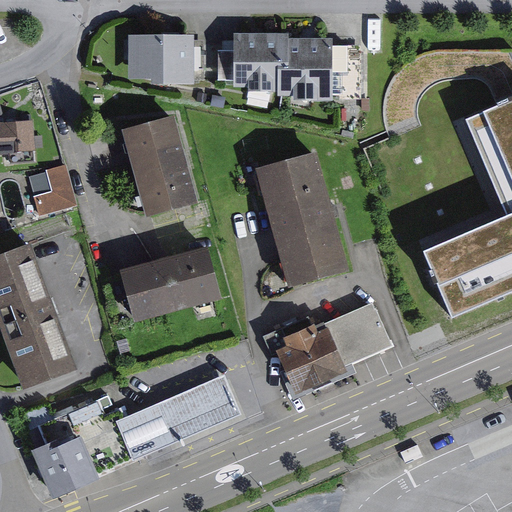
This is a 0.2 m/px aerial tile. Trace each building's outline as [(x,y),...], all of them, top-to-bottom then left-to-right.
[(262,23),(229,27),(235,82),(286,77),(288,101),(366,93),(360,37),(329,40),(327,29),(295,32),(294,23),(262,26),(262,23)] [(194,36),(129,36),(129,79),(152,79),(152,84),(194,84),(194,36)] [(511,99),(484,112),(511,176),(511,99)] [(176,115),(121,131),(146,219),(201,203),(176,115)] [(34,121),(0,123),(0,154),(37,152),(34,121)] [(315,153),(256,169),(290,289),(349,272),(315,153)] [(69,162),(48,167),(54,192),(36,197),(41,216),(80,206),(69,162)] [(33,173),(38,194),(52,190),(47,170),(33,173)] [(453,321),(511,295),(511,213),(423,252),(453,321)] [(30,244),(0,255),(0,328),(23,390),(77,370),(30,244)] [(207,248),(120,272),(134,323),(221,299),(207,248)] [(402,355),(381,303),(278,344),(299,397),(402,355)] [(225,375),(118,420),(135,460),(242,415),(225,375)] [(99,475),(135,460),(118,420),(108,395),(30,427),(39,449),(32,452),(52,500),(101,480),(99,475)]
